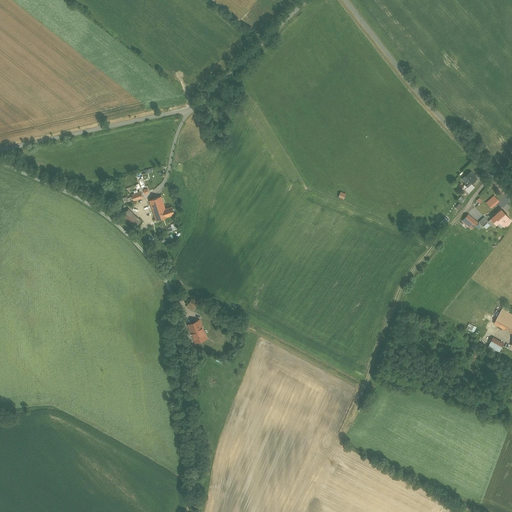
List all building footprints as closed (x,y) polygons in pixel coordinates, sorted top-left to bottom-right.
[(470,172),(465,177),(469,181),(465,184),(467,187),(477,179),(470,172)] [(141,192),(132,195),(134,201),(143,198),(141,192)] [(493,195),(485,202),(490,208),(498,201),(493,195)] [(161,196),(149,200),(153,212),(165,209),(161,196)] [(165,209),(153,212),(156,220),(174,214),(172,206),(165,209)] [(509,217),(500,208),(489,217),(494,223),(498,220),(502,224),(509,217)] [(141,221),(128,209),(125,212),(122,209),(118,212),(134,228),(141,221)] [(468,215),(463,221),(472,229),(477,223),(468,215)] [(440,221),(445,225),(449,220),(444,216),(440,221)] [(494,223),(489,217),(485,221),(491,228),(495,224),(494,223)] [(175,222),(170,224),(170,227),(167,228),(168,231),(177,229),(175,222)] [(192,299),(187,306),(193,310),(198,303),(196,302),(197,300),(195,299),(194,300),(192,299)] [(511,311),(501,305),(494,319),(511,328),(511,311)] [(219,312),(209,306),(205,313),(215,319),(219,312)] [(201,325),(199,320),(189,325),(195,338),(205,334),(201,325)] [(473,333),(476,327),(469,323),(465,329),(473,333)] [(504,340),(493,333),(487,343),(499,349),(504,340)]
